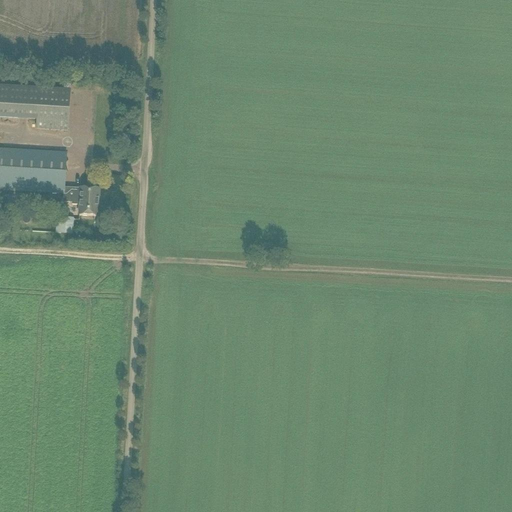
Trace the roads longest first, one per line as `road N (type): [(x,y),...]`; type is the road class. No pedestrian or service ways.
road 1 (track): [(511,280),(0,250)]
road 2 (unclassified): [(126,511),(152,0)]
